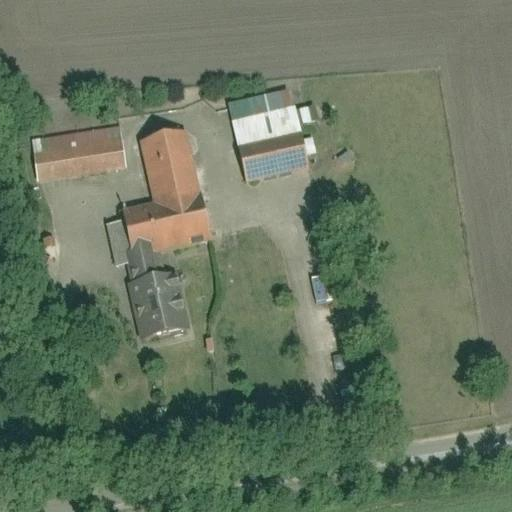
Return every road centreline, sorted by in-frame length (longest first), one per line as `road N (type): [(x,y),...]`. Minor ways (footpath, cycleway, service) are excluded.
road 1 (unclassified): [(61,511),(511,438)]
road 2 (unknown): [(97,181),(82,243),(89,507)]
